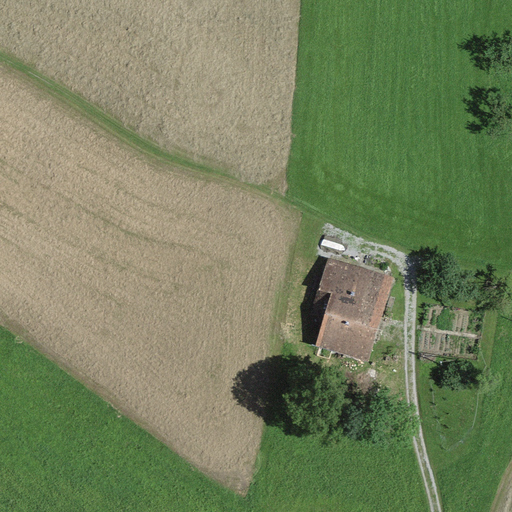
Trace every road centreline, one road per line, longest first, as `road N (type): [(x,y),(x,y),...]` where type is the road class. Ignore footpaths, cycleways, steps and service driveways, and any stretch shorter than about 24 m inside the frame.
road 1 (track): [(511,264),(436,254),(318,218),(256,184),(156,148),(0,50)]
road 2 (track): [(403,246),(413,418),(434,511)]
